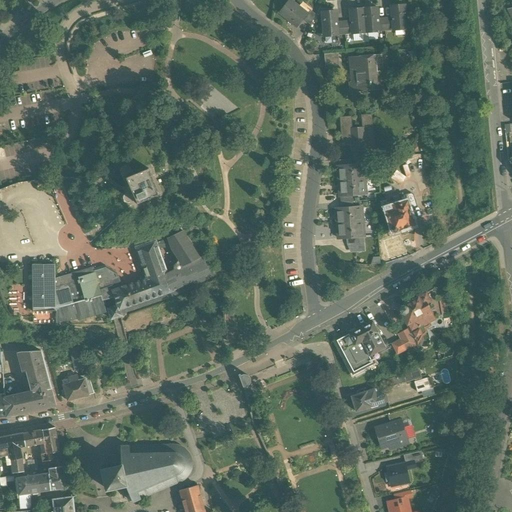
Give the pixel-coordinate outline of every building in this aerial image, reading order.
[(308,14),(290,0),(289,0),(279,14),(297,28),(303,20),(308,14)] [(405,7),(391,8),(392,18),(393,31),(407,29),(405,7)] [(377,8),(364,9),(364,10),(363,10),(365,33),(379,32),(378,19),(377,8)] [(362,9),(350,10),(350,21),(352,34),(365,33),(363,10),(362,9)] [(308,14),(303,20),(311,26),(315,14),(310,10),(308,14)] [(336,12),(322,13),(324,36),(338,35),(337,22),(336,12)] [(392,18),(384,18),(385,31),(393,31),(392,18)] [(344,22),(337,22),(338,35),(346,35),(344,22)] [(338,53),(324,54),(325,69),(339,68),(338,53)] [(353,63),(352,65),(352,69),(351,69),(352,83),(359,82),(360,89),(370,88),(370,85),(374,85),(374,89),(379,89),(381,88),(383,86),(383,84),(384,82),(385,82),(383,56),(372,57),(373,58),(357,59),(355,60),(354,62),(353,63)] [(362,127),(352,128),(351,116),(340,117),(342,142),(349,141),(349,146),(350,146),(351,153),(375,151),(372,114),(361,115),(362,127)] [(340,166),(339,166),(340,181),(364,179),(363,164),(352,165),(340,166)] [(147,168),(126,177),(137,203),(159,193),(147,168)] [(364,179),(340,181),(341,196),(352,195),(365,194),(364,179)] [(413,197),(405,199),(406,202),(407,202),(409,209),(413,207),(413,208),(416,207),(413,197)] [(396,205),(386,208),(388,214),(387,216),(387,217),(388,219),(389,220),(390,222),(391,222),(392,226),(391,227),(391,228),(391,230),(392,231),(393,232),(394,232),(396,232),(397,231),(398,230),(413,226),(413,225),(414,224),(412,217),(416,216),(413,208),(413,207),(409,209),(407,202),(406,202),(402,203),(396,205)] [(341,208),(337,209),(338,223),(362,221),(361,206),(341,208)] [(362,221),(338,223),(339,238),(347,238),(363,236),(362,221)] [(183,230),(157,242),(158,248),(167,247),(177,262),(178,262),(179,262),(180,262),(181,262),(182,263),(183,264),(201,256),(183,230)] [(157,242),(156,240),(136,247),(147,278),(122,286),(119,275),(117,276),(98,282),(100,289),(111,286),(115,297),(117,305),(109,307),(112,318),(123,315),(121,309),(174,290),(173,290),(210,272),(204,259),(202,260),(201,256),(183,264),(182,263),(181,262),(180,262),(179,262),(178,262),(177,262),(175,263),(174,265),(174,267),(174,269),(167,272),(158,248),(157,242)] [(365,242),(353,243),(354,252),(365,251),(365,242)] [(56,263),(33,264),(33,311),(56,310),(56,285),(56,277),(56,267),(56,263)] [(94,266),(72,272),(74,281),(60,285),(56,285),(56,310),(57,310),(58,321),(73,319),(78,318),(78,319),(106,312),(103,300),(100,289),(98,282),(95,272),(94,266)] [(101,269),(101,270),(101,272),(95,272),(98,282),(117,276),(116,273),(115,272),(107,267),(105,267),(104,267),(102,268),(101,269)] [(72,272),(56,277),(56,285),(60,285),(74,281),(72,272)] [(111,286),(100,289),(103,300),(115,297),(111,286)] [(435,288),(426,293),(430,301),(427,303),(429,309),(435,319),(443,315),(438,287),(435,288)] [(413,299),(404,304),(401,306),(397,305),(396,310),(400,311),(402,316),(403,316),(408,324),(417,319),(426,315),(424,311),(429,309),(427,303),(430,301),(426,293),(413,299)] [(429,309),(424,311),(426,315),(417,319),(421,326),(435,319),(429,309)] [(56,310),(33,311),(34,321),(58,321),(57,310),(56,310)] [(417,319),(408,324),(410,328),(411,331),(421,326),(417,319)] [(421,326),(411,331),(412,333),(411,334),(416,343),(419,340),(421,336),(427,330),(431,329),(436,328),(436,325),(433,320),(435,319),(421,326)] [(349,333),(349,334),(354,345),(362,341),(369,356),(370,356),(385,348),(378,333),(372,321),(349,333)] [(410,328),(397,335),(400,340),(411,334),(412,333),(411,331),(410,328)] [(349,333),(335,340),(353,374),(374,363),(370,356),(369,356),(362,341),(354,345),(349,334),(349,333)] [(411,334),(400,340),(405,349),(416,343),(411,334)] [(400,340),(392,344),(397,353),(405,349),(400,340)] [(81,348),(71,349),(75,364),(84,362),(81,348)] [(52,389),(42,351),(18,352),(24,371),(27,370),(33,390),(4,395),(7,416),(55,405),(51,388),(52,389)] [(84,366),(78,367),(82,379),(84,379),(84,382),(90,380),(86,369),(85,369),(84,366)] [(419,371),(413,373),(415,379),(414,380),(414,382),(422,380),(419,371)] [(413,373),(387,380),(389,387),(414,380),(415,379),(413,373)] [(239,375),(240,378),(243,387),(246,386),(249,385),(250,383),(250,380),(250,378),(248,376),(246,375),(245,374),(243,375),(240,375),(240,374),(239,375)] [(422,380),(414,382),(417,392),(433,388),(430,377),(422,380)] [(72,381),(69,382),(63,384),(67,400),(88,395),(84,382),(84,379),(82,379),(79,380),(72,381)] [(90,380),(84,382),(88,395),(93,393),(90,380)] [(359,394),(352,397),(356,411),(370,406),(377,403),(377,404),(387,401),(385,395),(376,398),(374,390),(366,392),(359,394)] [(405,410),(388,415),(391,425),(400,422),(408,419),(405,410)] [(391,425),(377,429),(383,447),(390,445),(391,449),(398,447),(396,442),(405,440),(400,422),(391,425)] [(55,427),(42,430),(45,442),(47,453),(42,454),(43,462),(61,459),(55,427)] [(42,430),(24,434),(26,445),(26,446),(45,442),(42,430)] [(24,434),(0,437),(0,448),(9,447),(20,446),(26,445),(24,434)] [(173,445),(121,447),(121,465),(122,465),(126,484),(133,502),(181,481),(187,476),(191,470),(192,463),(190,456),(186,451),(180,447),(173,445)] [(20,446),(9,447),(11,459),(13,472),(24,471),(20,446)] [(421,452),(404,456),(405,463),(423,459),(421,452)] [(61,459),(43,462),(44,469),(49,468),(62,466),(61,459)] [(405,463),(386,468),(388,473),(385,474),(387,481),(389,480),(391,486),(410,482),(405,463)] [(121,465),(102,469),(107,489),(126,484),(122,465),(121,465)] [(62,466),(49,468),(50,473),(48,473),(50,490),(65,488),(63,472),(62,466)] [(48,473),(38,475),(39,481),(40,481),(42,492),(50,490),(48,473)] [(24,476),(17,477),(19,495),(32,493),(42,492),(40,481),(39,481),(38,475),(24,476)] [(205,511),(198,486),(180,491),(185,511),(205,511)] [(410,491),(394,494),(396,500),(396,501),(407,498),(411,498),(410,491)] [(32,493),(19,495),(20,509),(27,509),(27,504),(31,504),(32,493)] [(74,511),(73,497),(52,499),(53,511),(74,511)] [(407,498),(396,501),(396,500),(387,502),(389,511),(410,511),(407,498)]
